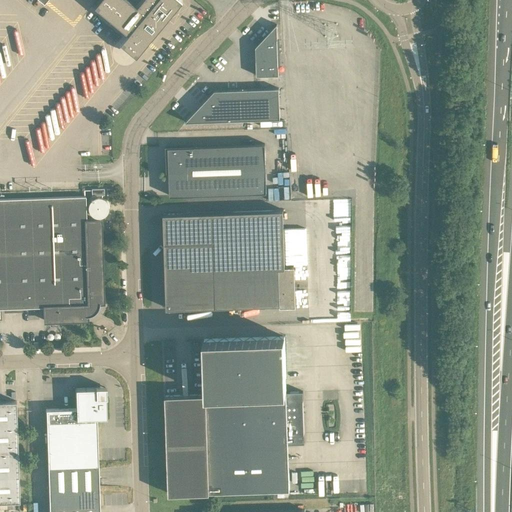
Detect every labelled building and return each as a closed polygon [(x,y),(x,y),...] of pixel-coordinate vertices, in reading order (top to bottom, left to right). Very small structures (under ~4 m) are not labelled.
[(40,0),(43,2),(44,0),(98,0),(93,7),(126,34),(119,43),(134,57),(180,1),(178,0),(140,0),(136,6),(128,0),(40,0)] [(278,39),(277,24),(256,47),(257,76),(279,75),(278,64),(277,64),(276,41),(278,39)] [(185,122),(247,120),(280,119),(279,88),(215,90),(185,122)] [(169,172),(170,196),(267,193),(265,144),(193,146),(193,145),(166,146),(167,172),(169,172)] [(45,321),(86,319),(86,316),(88,316),(90,315),(92,314),(94,313),(97,310),(98,308),(98,306),(99,304),(99,302),(102,302),(99,221),(86,221),(85,196),(0,199),(0,308),(45,307),(45,321)] [(167,308),(276,305),(276,303),(280,303),(280,308),(296,307),(294,267),(283,268),(283,265),(285,264),(283,210),(164,214),(167,308)] [(169,494),(290,490),(288,444),(305,443),(303,391),(286,392),(284,337),(204,339),(206,394),(165,396),(169,494)] [(99,511),(96,418),(106,417),(105,397),(106,397),(106,387),(95,387),(95,388),(75,388),(76,408),(46,409),(49,511),(99,511)] [(0,401),(0,501),(19,501),(16,401),(0,401)]
